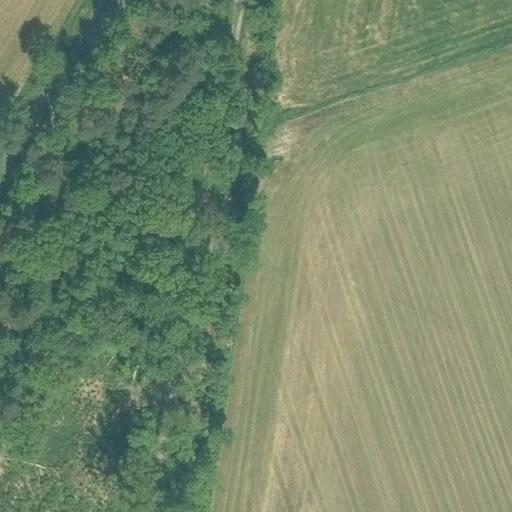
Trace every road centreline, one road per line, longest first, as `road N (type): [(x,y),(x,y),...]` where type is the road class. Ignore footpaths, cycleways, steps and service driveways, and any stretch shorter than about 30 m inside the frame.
road 1 (track): [(155,511),(239,0)]
road 2 (tertiary): [(0,180),(111,0)]
